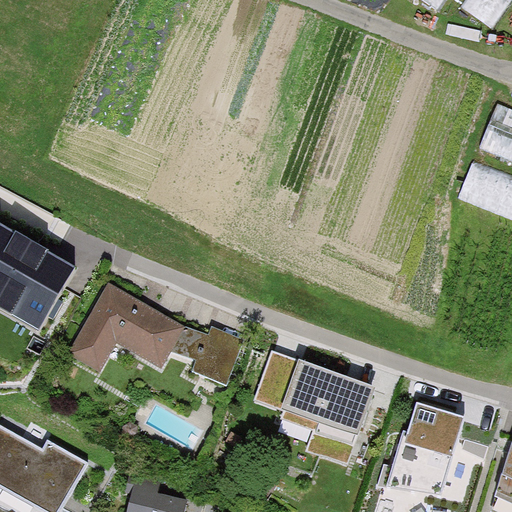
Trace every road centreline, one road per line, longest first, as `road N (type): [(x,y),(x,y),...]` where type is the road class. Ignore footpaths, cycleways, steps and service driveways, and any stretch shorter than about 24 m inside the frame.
road 1 (residential): [(511,395),(345,347),(149,269),(0,198)]
road 2 (unclassified): [(511,76),(307,0)]
